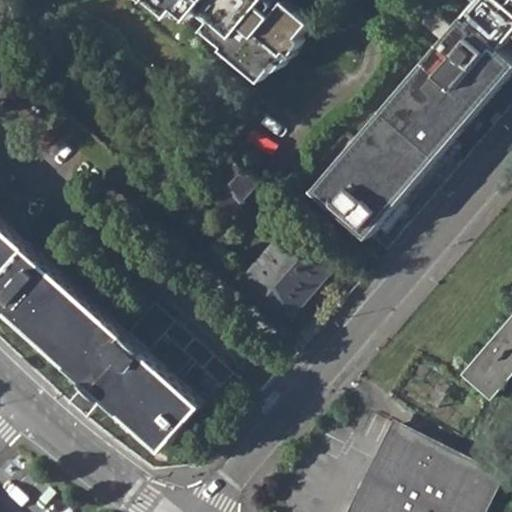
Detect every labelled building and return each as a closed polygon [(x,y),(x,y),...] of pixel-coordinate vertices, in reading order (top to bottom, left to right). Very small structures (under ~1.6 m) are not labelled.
[(229,48),(266,78),(279,62),(284,67),(298,51),(293,47),(317,18),(294,0),(288,0),(279,11),(274,6),(279,0),(170,0),(181,9),(186,1),(200,13),(205,7),(218,18),(210,27),(232,45),(229,48)] [(511,0),(482,0),(473,11),(511,43),(511,42),(511,0)] [(322,185),(376,232),(511,77),(511,46),(472,14),(322,185)] [(235,158),(262,182),(265,179),(237,156),(235,158)] [(211,188),(236,210),(262,182),(235,158),(219,175),(222,177),(211,188)] [(0,292),(171,445),(210,400),(0,212),(0,292)] [(251,273),(290,308),(309,285),(314,290),(336,265),(291,226),(251,273)] [(511,322),(471,370),(499,396),(511,380),(511,322)] [(231,398),(243,384),(229,371),(217,386),(231,398)] [(353,511),(481,511),(502,473),(434,438),(425,432),(400,420),(353,511)]
